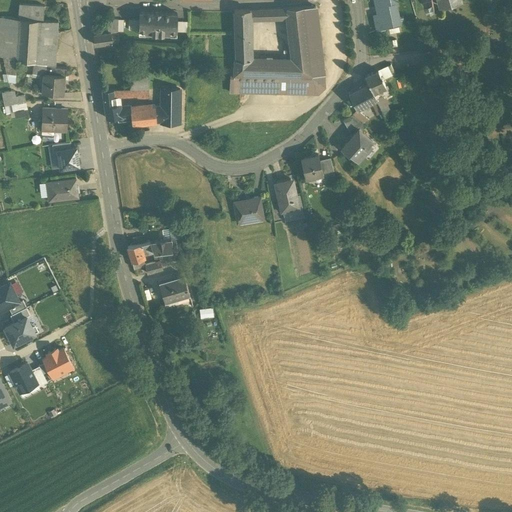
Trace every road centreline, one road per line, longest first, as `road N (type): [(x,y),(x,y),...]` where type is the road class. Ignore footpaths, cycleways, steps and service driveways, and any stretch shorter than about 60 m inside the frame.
road 1 (residential): [(101,151),(161,141),(227,170),(269,163),(358,73),(354,0)]
road 2 (secondary): [(188,443),(126,286),(101,151)]
road 3 (secondary): [(370,511),(242,486),(188,443)]
road 4 (residential): [(76,2),(268,0)]
road 5 (secondary): [(101,151),(76,2)]
road 6 (tertiary): [(69,511),(188,443)]
